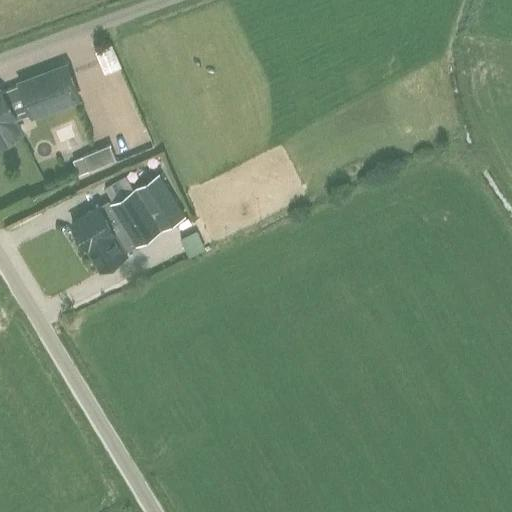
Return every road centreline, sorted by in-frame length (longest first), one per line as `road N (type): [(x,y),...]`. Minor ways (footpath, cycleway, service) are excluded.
road 1 (unclassified): [(153,511),(0,257)]
road 2 (unclassified): [(175,0),(0,64)]
road 3 (unknown): [(0,250),(138,171)]
